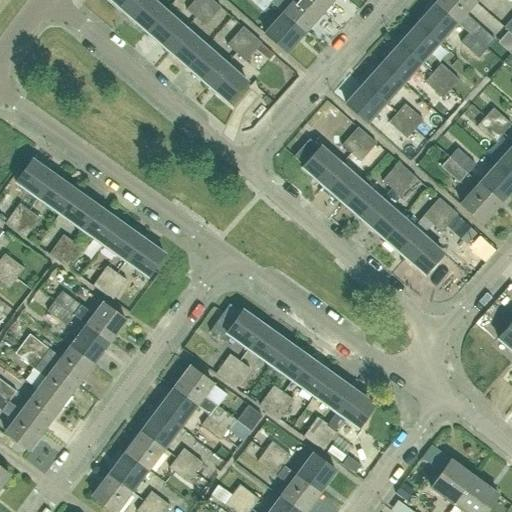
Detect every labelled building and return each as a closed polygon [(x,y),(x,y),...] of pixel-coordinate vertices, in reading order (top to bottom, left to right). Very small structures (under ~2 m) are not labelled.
[(107,0),(125,15),(138,0),(107,0)] [(145,33),(164,12),(150,0),(138,0),(125,15),(145,33)] [(195,18),(210,0),(194,0),(186,11),(195,18)] [(210,0),(195,18),(204,26),(220,7),(211,0),(210,0)] [(270,3),(266,0),(247,0),(262,13),(270,3)] [(306,0),(293,0),(282,14),(302,32),(320,12),(306,0)] [(331,0),(306,0),(320,12),(331,0)] [(438,0),(435,4),(485,49),(493,40),(464,13),(474,2),(471,0),(438,0)] [(435,4),(417,24),(437,43),(455,23),(467,34),(460,42),(477,58),(485,49),(435,4)] [(166,51),(184,30),(164,12),(145,33),(166,51)] [(302,32),(282,14),(263,34),(284,53),(302,32)] [(511,35),(511,21),(510,19),(503,27),(511,35)] [(417,24),(399,44),(419,63),(437,43),(417,24)] [(236,53),(252,35),(243,27),(227,45),(236,53)] [(186,68),(204,47),(184,30),(166,51),(186,68)] [(236,53),(245,61),(260,43),(252,35),(236,53)] [(381,64),(401,83),(419,63),(399,44),(381,64)] [(206,86),(225,65),(204,47),(186,68),(206,86)] [(401,83),(381,64),(363,84),(383,103),(401,83)] [(245,83),(225,65),(206,86),(226,104),(245,83)] [(440,65),(432,74),(449,90),(458,81),(440,65)] [(441,98),(449,90),(432,74),(424,82),(441,98)] [(365,123),(383,103),(363,84),(344,104),(365,123)] [(396,114),(413,130),(421,121),(404,105),(396,114)] [(484,119),(502,134),(510,125),(492,109),(484,119)] [(396,114),(388,122),(405,138),(413,130),(396,114)] [(502,134),(484,119),(476,127),(494,143),(502,134)] [(349,138),(341,147),(350,154),(366,136),(357,128),(349,138)] [(350,154),(359,162),(375,144),(366,136),(350,154)] [(301,167),(300,168),(321,186),(339,164),(311,140),(293,160),(301,167)] [(105,141),(100,150),(122,162),(127,153),(105,141)] [(511,145),(495,164),(511,179),(511,145)] [(448,159),(466,174),(474,165),(457,149),(448,159)] [(457,183),(466,174),(448,159),(440,167),(457,183)] [(37,199),(53,176),(31,160),(15,183),(37,199)] [(131,161),(126,169),(147,182),(152,173),(131,161)] [(391,189),(407,171),(398,163),(381,180),(391,189)] [(360,182),(339,164),(321,186),(341,204),(360,182)] [(511,179),(495,164),(477,185),(498,203),(511,187),(511,179)] [(391,189),(400,198),(416,180),(407,171),(391,189)] [(59,215),(75,192),(53,176),(37,199),(59,215)] [(159,180),(154,189),(176,203),(182,194),(159,180)] [(361,221),(380,200),(360,182),(341,204),(361,221)] [(480,224),(498,203),(477,185),(459,205),(480,224)] [(81,230),(97,208),(75,192),(59,215),(81,230)] [(218,194),(200,201),(204,211),(222,205),(218,194)] [(431,224),(447,207),(438,199),(422,216),(431,224)] [(400,218),(380,200),(361,221),(382,239),(400,218)] [(14,231),(28,211),(19,204),(5,224),(14,231)] [(431,224),(440,232),(456,215),(447,207),(431,224)] [(103,246),(119,223),(97,208),(81,230),(103,246)] [(14,231),(24,238),(38,218),(28,211),(14,231)] [(402,257),(421,236),(400,218),(382,239),(402,257)] [(141,239),(119,223),(103,246),(125,262),(141,239)] [(476,235),(463,223),(454,233),(466,245),(476,235)] [(58,262),(72,243),(63,236),(49,255),(58,262)] [(441,254),(421,236),(402,257),(423,275),(441,254)] [(141,239),(125,262),(147,277),(163,255),(141,239)] [(58,262),(68,269),(82,250),(72,243),(58,262)] [(0,260),(0,266),(16,278),(23,268),(4,254),(0,260)] [(0,266),(0,281),(8,288),(16,278),(0,266)] [(102,293),(116,274),(106,267),(92,286),(102,293)] [(102,293),(111,301),(126,281),(116,274),(102,293)] [(54,302),(107,341),(124,320),(102,303),(93,315),(61,292),(54,302)] [(69,347),(91,363),(107,341),(54,302),(47,312),(65,326),(72,316),(85,325),(69,347)] [(228,335),(247,349),(263,326),(241,311),(240,313),(228,304),(208,332),(222,343),(228,335)] [(511,321),(496,339),(511,352),(511,321)] [(269,364),(285,342),(263,326),(247,349),(269,364)] [(21,344),(40,358),(47,349),(29,335),(21,344)] [(291,380),(307,358),(285,342),(269,364),(291,380)] [(59,406),(75,385),(53,369),(40,358),(21,344),(14,355),(33,369),(25,381),(37,390),(59,406)] [(91,363),(69,347),(53,369),(75,385),(91,363)] [(215,374),(225,381),(239,362),(229,355),(215,374)] [(313,396),(329,373),(307,358),(291,380),(313,396)] [(225,381),(234,388),(248,368),(239,362),(225,381)] [(188,366),(172,388),(242,441),(249,432),(201,396),(211,383),(188,366)] [(335,412),(351,389),(329,373),(313,396),(335,412)] [(0,380),(0,395),(8,402),(15,392),(0,380)] [(269,412),(282,393),(273,386),(259,405),(269,412)] [(172,388),(156,409),(178,427),(194,406),(208,416),(200,426),(219,440),(226,430),(242,442),(242,441),(172,388)] [(373,405),(351,389),(335,412),(357,427),(373,405)] [(37,390),(21,411),(43,428),(59,406),(37,390)] [(269,412),(278,419),(292,400),(282,393),(269,412)] [(26,450),(43,428),(21,411),(20,412),(7,403),(8,402),(0,395),(0,412),(13,422),(4,433),(26,450)] [(162,448),(178,427),(156,409),(139,431),(162,448)] [(312,444),(327,424),(317,417),(303,437),(312,444)] [(312,444),(322,451),(337,431),(327,424),(312,444)] [(139,431),(123,452),(146,470),(162,448),(139,431)] [(271,442),(263,453),(282,467),(290,457),(271,442)] [(183,449),(176,459),(194,473),(202,464),(183,449)] [(130,491),(146,470),(123,452),(107,474),(130,491)] [(297,511),(301,511),(317,492),(295,476),(295,477),(282,467),(263,453),(256,463),(288,486),(279,498),(297,511)] [(312,454),(295,476),(317,492),(333,470),(312,454)] [(194,473),(176,459),(168,468),(187,483),(194,473)] [(429,487),(453,505),(472,477),(449,460),(429,487)] [(112,511),(114,511),(130,491),(107,474),(91,496),(112,511)] [(482,511),(496,494),(472,477),(453,505),(462,511),(482,511)] [(246,511),(249,509),(232,495),(231,496),(218,486),(211,495),(233,511),(246,511)] [(238,486),(232,495),(249,509),(256,499),(238,486)] [(151,492),(143,501),(157,511),(164,511),(169,506),(151,492)] [(297,511),(279,498),(268,511),(297,511)] [(137,511),(157,511),(143,501),(136,511),(137,511)]
